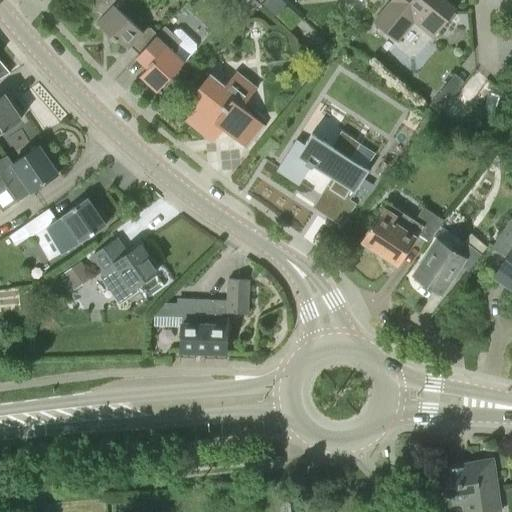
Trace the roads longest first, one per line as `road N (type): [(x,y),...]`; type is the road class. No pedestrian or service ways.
road 1 (tertiary): [(330,350),(310,283),(277,250),(148,162),(0,7)]
road 2 (secondary): [(0,433),(302,417)]
road 3 (secondary): [(298,375),(0,412)]
road 4 (secondary): [(511,408),(382,394)]
